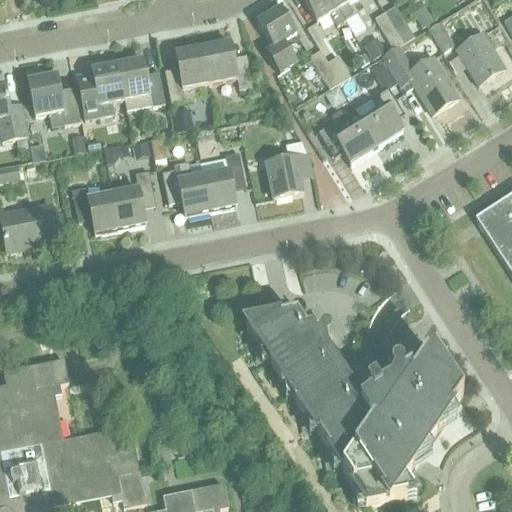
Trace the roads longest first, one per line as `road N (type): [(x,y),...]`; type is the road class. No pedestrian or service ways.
road 1 (residential): [(0,296),(388,218)]
road 2 (residential): [(511,406),(388,218)]
road 3 (residential): [(0,52),(170,18)]
road 4 (residential): [(388,218),(511,140)]
